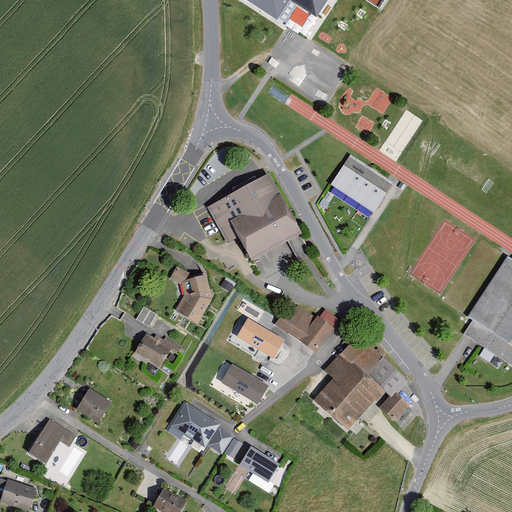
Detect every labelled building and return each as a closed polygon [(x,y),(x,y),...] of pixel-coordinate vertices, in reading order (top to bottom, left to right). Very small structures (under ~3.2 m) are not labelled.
[(244,0),(277,22),(290,2),(317,19),(329,0),(244,0)] [(390,187),(347,157),(327,189),(368,216),(390,187)] [(267,179),(206,209),(224,246),(235,241),(246,262),(296,237),(267,179)] [(511,264),(506,260),(465,320),(470,324),(462,337),(468,341),(511,370),(511,369),(511,264)] [(175,269),(168,281),(179,287),(186,276),(175,269)] [(182,298),(174,313),(197,326),(210,302),(204,279),(179,286),(182,298)] [(157,314),(144,306),(136,319),(149,326),(157,314)] [(282,315),(273,328),(313,355),(336,321),(323,312),(318,320),(315,319),(314,320),(296,308),(288,319),(282,315)] [(285,338),(248,317),(238,334),(274,356),(285,338)] [(147,333),(135,353),(160,367),(172,348),(178,352),(182,345),(168,336),(166,339),(158,334),(156,338),(147,333)] [(332,381),(312,402),(346,435),(384,394),(391,400),(407,383),(357,337),(323,373),(332,381)] [(269,385),(233,363),(222,381),(259,403),(269,385)] [(87,391),(74,412),(96,425),(109,405),(87,391)] [(380,412),(392,424),(407,409),(395,397),(380,412)] [(220,423),(187,401),(171,424),(205,446),(220,423)] [(47,422),(26,455),(43,466),(57,443),(67,450),(74,439),(47,422)] [(234,436),(219,427),(208,445),(222,454),(234,436)] [(243,443),(234,438),(224,453),(234,458),(243,443)] [(280,463),(251,445),(241,463),(269,480),(280,463)] [(6,482),(0,499),(0,504),(21,511),(27,511),(35,492),(6,482)] [(161,491),(151,509),(158,511),(178,511),(183,502),(161,491)]
